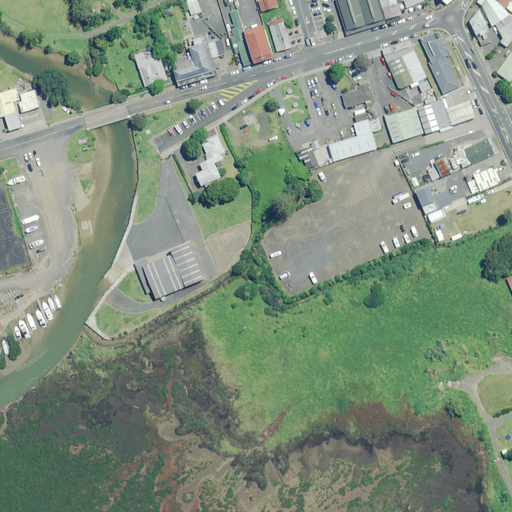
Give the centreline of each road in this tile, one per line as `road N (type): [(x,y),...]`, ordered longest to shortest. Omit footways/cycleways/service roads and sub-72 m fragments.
road 1 (tertiary): [(315,57),(0,151)]
road 2 (secondary): [(455,24),(511,148)]
road 3 (tertiary): [(442,17),(315,57)]
